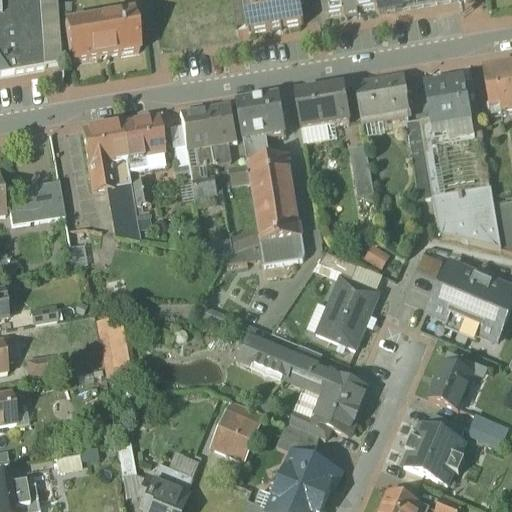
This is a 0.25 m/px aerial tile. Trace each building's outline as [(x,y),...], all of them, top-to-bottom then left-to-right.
[(40,0),(0,0),(0,62),(10,78),(45,72),(40,0)] [(56,0),(40,0),(45,72),(61,69),(56,0)] [(231,0),(237,31),(247,30),(248,37),(270,34),(271,35),(283,33),(282,32),(303,28),(298,0),(231,0)] [(320,0),(324,22),(346,18),(346,21),(358,19),(357,16),(379,12),(377,0),(320,0)] [(377,0),(379,12),(380,17),(403,14),(403,12),(406,11),(457,3),(456,0),(377,0)] [(165,11),(171,48),(218,40),(212,3),(165,11)] [(133,17),(64,28),(71,67),(140,56),(133,17)] [(0,79),(10,78),(0,62),(0,79)] [(511,74),(484,79),(490,116),(500,115),(501,120),(511,118),(511,74)] [(404,80),(355,88),(361,128),(410,120),(404,80)] [(465,82),(424,89),(430,124),(432,135),(435,135),(437,151),(483,143),(474,90),(466,92),(465,82)] [(345,90),(296,98),(302,135),(351,127),(345,90)] [(279,101),(238,108),(244,148),(267,144),(285,141),(285,140),(279,101)] [(231,109),(205,114),(215,169),(231,167),(228,148),(237,147),(231,109)] [(205,114),(179,118),(185,150),(186,156),(195,154),(197,172),(215,169),(205,114)] [(159,121),(120,128),(127,166),(163,159),(165,159),(159,121)] [(432,135),(430,124),(419,126),(424,158),(425,158),(433,157),(438,156),(437,151),(435,135),(432,135)] [(424,158),(419,126),(406,128),(419,205),(433,203),(433,202),(425,158),(424,158)] [(120,128),(83,134),(89,172),(127,166),(120,128)] [(289,161),(270,164),(267,144),(244,148),(248,172),(251,188),(259,235),(261,248),(302,241),(289,161)] [(185,150),(175,152),(178,172),(188,170),(186,156),(185,150)] [(366,152),(351,155),(359,202),(374,199),(366,152)] [(433,157),(425,158),(433,202),(440,201),(433,157)] [(163,159),(127,166),(129,176),(165,170),(163,159)] [(127,166),(89,172),(93,197),(131,190),(129,176),(127,166)] [(248,172),(229,175),(232,191),(251,188),(248,172)] [(215,182),(191,186),(194,204),(217,200),(215,182)] [(59,187),(28,192),(30,206),(8,209),(12,231),(65,223),(59,187)] [(440,201),(433,202),(433,203),(439,241),(455,242),(501,254),(494,209),(491,193),(440,201)] [(142,203),(133,204),(135,217),(145,215),(142,203)] [(511,205),(494,209),(501,254),(511,255),(511,205)] [(259,235),(235,244),(237,257),(261,248),(259,235)] [(302,241),(261,248),(265,271),(306,264),(302,241)] [(372,248),(364,263),(382,273),(390,258),(372,248)] [(358,271),(327,258),(319,269),(353,284),(358,271)] [(481,274),(446,260),(436,284),(462,294),(467,283),(476,286),(481,274)] [(379,299),(341,282),(326,316),(331,318),(322,340),(317,338),(316,339),(355,355),(379,299)] [(460,299),(423,284),(409,315),(446,330),(447,330),(455,312),(460,299)] [(0,325),(9,324),(6,306),(0,307),(0,325)] [(300,351),(200,309),(198,314),(252,337),(250,343),(250,344),(260,349),(294,364),(300,351)] [(55,312),(31,316),(33,329),(57,325),(55,312)] [(471,319),(455,312),(447,330),(463,337),(471,319)] [(107,324),(97,326),(108,382),(118,380),(108,330),(107,324)] [(121,328),(108,330),(118,380),(131,378),(121,328)] [(294,364),(260,349),(252,368),(309,392),(325,399),(333,380),(317,373),(294,364)] [(322,360),(300,351),(294,364),(317,373),(322,360)] [(462,365),(447,359),(428,403),(458,416),(477,372),(464,366),(465,365),(462,364),(462,365)] [(49,364),(27,367),(30,382),(51,378),(49,364)] [(368,393),(333,378),(333,380),(325,399),(313,426),(330,434),(348,441),(368,393)] [(330,434),(313,426),(325,399),(309,392),(292,430),(287,428),(320,442),(320,443),(325,445),(330,434)] [(10,399),(0,400),(0,432),(16,430),(10,399)] [(231,406),(211,454),(244,467),(264,419),(231,406)] [(450,425),(425,415),(417,433),(442,444),(450,425)] [(508,433),(476,419),(471,432),(503,445),(508,433)] [(320,442),(287,428),(277,452),(292,459),(293,457),(315,467),(312,460),(320,443),(320,442)] [(417,433),(416,433),(399,471),(430,484),(450,492),(457,475),(437,466),(446,445),(442,444),(417,433)] [(492,446),(468,436),(460,453),(485,464),(492,446)] [(130,447),(116,450),(122,484),(136,482),(130,447)] [(7,457),(0,458),(0,470),(9,468),(7,457)] [(315,467),(293,457),(292,459),(280,487),(326,506),(332,491),(335,493),(341,478),(315,467)] [(56,464),(31,468),(36,489),(51,487),(48,472),(57,471),(56,464)] [(17,480),(0,482),(0,511),(22,511),(20,497),(17,480)] [(182,511),(187,501),(147,485),(140,503),(146,505),(144,510),(143,511),(182,511)] [(323,511),(326,506),(280,487),(274,501),(261,495),(255,509),(254,511),(257,511),(323,511)] [(34,511),(32,495),(20,497),(22,511),(34,511)] [(421,508),(389,495),(382,511),(419,511),(421,508)] [(460,511),(461,511),(441,502),(436,511),(460,511)]
